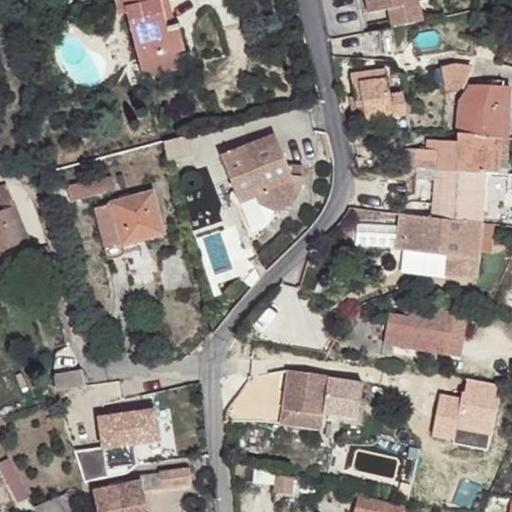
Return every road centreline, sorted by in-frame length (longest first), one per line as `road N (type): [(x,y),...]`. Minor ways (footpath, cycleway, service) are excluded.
road 1 (residential): [(206,363),(339,211),(334,131),(303,0)]
road 2 (unclassified): [(0,179),(23,179),(38,195),(90,367),(112,379),(206,363)]
road 3 (residential): [(225,511),(206,363)]
